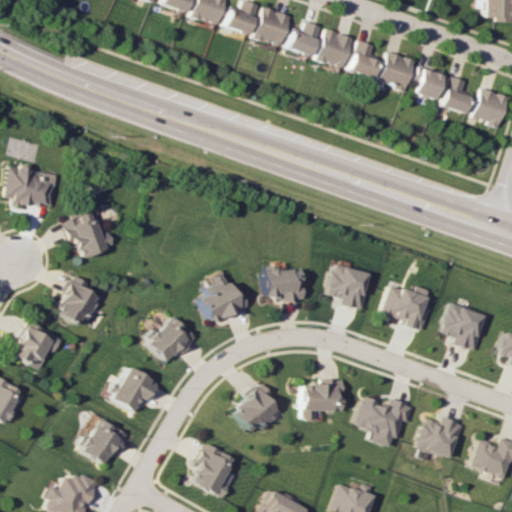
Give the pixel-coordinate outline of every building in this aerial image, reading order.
[(180,0),(154,0),(153,3),(177,11),(180,0)] [(217,0),(187,0),(183,15),(209,24),(217,0)] [(249,4),(238,0),(234,0),(232,8),(222,5),(215,25),(240,33),(249,4)] [(504,0),(476,0),(477,17),(488,17),(487,21),(504,21),(504,0)] [(244,36),(271,46),(282,15),(256,6),(244,36)] [(311,25),(297,21),(294,29),(284,26),(278,47),(303,54),(311,25)] [(307,59),(334,67),(344,37),(317,28),(307,59)] [(365,44),(348,40),(340,70),(364,76),(370,56),(362,54),(365,44)] [(397,89),(406,59),(378,51),(370,81),(397,89)] [(405,92),(427,99),(436,73),(414,65),(405,92)] [(458,112),(463,92),(455,90),(458,79),(441,75),(434,106),(458,112)] [(490,127),(502,97),(475,87),(464,117),(490,127)] [(49,172),(0,165),(0,197),(3,198),(3,204),(20,206),(21,201),(45,204),(49,172)] [(108,243),(102,230),(95,234),(84,209),(54,221),(62,239),(66,238),(75,258),(108,243)] [(360,272),(325,263),(317,293),(332,297),(331,303),(350,308),(360,272)] [(257,299),(294,297),(292,268),(271,269),(270,264),(255,265),(257,299)] [(82,282),(68,275),(48,312),(71,324),(76,315),(83,319),(94,297),(78,289),(82,282)] [(233,291),(227,294),(220,279),(197,289),(199,294),(190,297),(201,323),(240,306),(233,291)] [(413,330),(419,307),(414,305),(419,289),(405,285),(403,291),(379,284),(371,312),(394,319),(393,324),(413,330)] [(466,334),(474,313),(440,301),(430,331),(444,336),(442,342),(464,350),(470,335),(466,334)] [(160,363),(186,335),(165,315),(139,342),(160,363)] [(3,352),(33,369),(44,349),(48,352),(55,339),(22,319),(3,352)] [(511,367),(511,336),(493,330),(485,351),(500,357),(498,362),(511,367)] [(104,400),(126,410),(130,400),(140,404),(150,381),(119,367),(104,400)] [(0,422),(2,424),(8,412),(4,410),(15,388),(0,381),(0,422)] [(241,430),(249,424),(253,429),(272,413),(260,399),(265,394),(255,383),(223,409),(241,430)] [(401,404),(381,398),(379,403),(354,395),(345,425),(364,430),(361,440),(380,446),(383,436),(390,439),(401,404)] [(440,457),(452,423),(430,416),(429,421),(415,416),(405,446),(440,457)] [(121,432),(91,417),(74,452),(98,463),(105,449),(111,452),(121,432)] [(469,439),(460,466),(496,478),(502,458),(507,460),(511,446),(511,444),(491,437),(488,446),(469,439)] [(217,497),(222,485),(215,482),(227,456),(199,443),(191,461),(193,462),(184,482),(217,497)] [(53,488),(44,485),(39,498),(43,499),(39,508),(47,511),(77,511),(81,504),(82,505),(92,481),(68,471),(65,478),(58,475),(53,488)] [(322,510),(329,511),(362,511),(368,495),(330,483),(322,510)] [(251,511),(253,511),(295,511),(298,508),(285,500),(286,499),(265,487),(251,511)]
